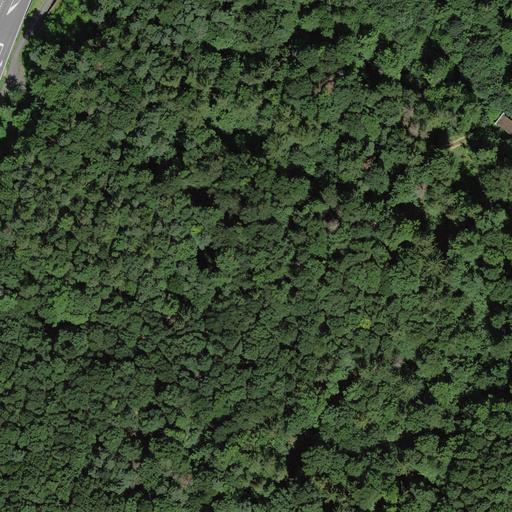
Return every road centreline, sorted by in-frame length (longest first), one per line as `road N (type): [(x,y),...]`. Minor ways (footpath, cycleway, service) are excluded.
road 1 (track): [(268,511),(307,452),(335,386),(397,207),(437,150),(487,116)]
road 2 (track): [(3,511),(66,347),(66,324),(0,269)]
